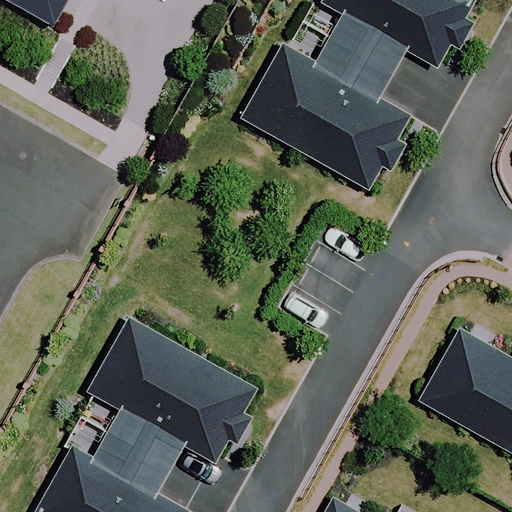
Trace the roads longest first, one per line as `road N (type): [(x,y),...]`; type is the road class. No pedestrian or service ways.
road 1 (residential): [(433,200),(256,511)]
road 2 (residential): [(511,60),(433,200)]
